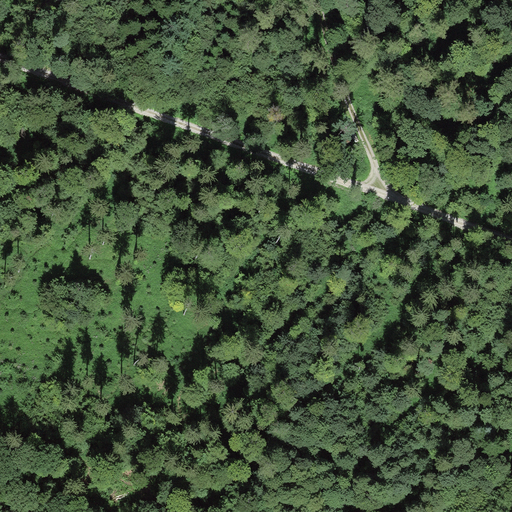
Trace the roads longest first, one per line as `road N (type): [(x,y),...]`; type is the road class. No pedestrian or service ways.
road 1 (track): [(0,57),(511,242)]
road 2 (track): [(317,0),(374,191)]
